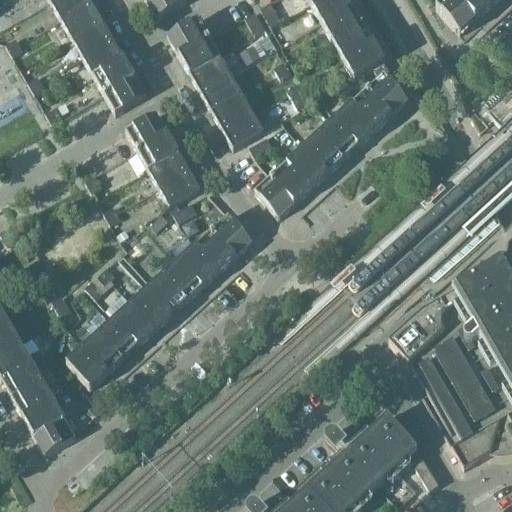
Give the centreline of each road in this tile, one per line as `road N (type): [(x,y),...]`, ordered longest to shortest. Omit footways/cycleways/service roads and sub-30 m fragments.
road 1 (residential): [(38,490),(290,267)]
road 2 (residential): [(290,267),(240,210),(172,99)]
road 3 (residential): [(225,511),(362,386),(376,382)]
road 4 (residential): [(0,197),(172,99)]
road 5 (residential): [(465,511),(394,395),(376,382)]
